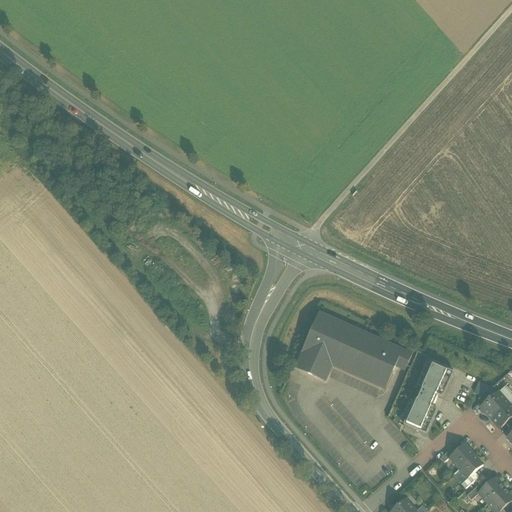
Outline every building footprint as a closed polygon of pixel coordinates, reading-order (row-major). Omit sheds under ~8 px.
[(319,314),(294,370),(325,384),(332,370),(385,392),(396,369),(404,372),(413,355),(319,314)] [(442,400),(453,375),(426,363),(412,395),(433,404),(436,398),(442,400)] [(474,394),(481,397),(486,385),(479,382),(474,394)] [(501,391),(511,404),(511,403),(511,393),(507,386),(501,391)] [(493,388),(479,400),(485,406),(498,394),(493,388)] [(509,406),(498,394),(485,406),(480,410),(491,422),(509,406)] [(398,427),(424,439),(436,412),(431,409),(433,404),(412,395),(398,427)] [(511,409),(509,406),(491,422),(497,429),(501,429),(505,425),(511,419),(511,409)] [(457,453),(449,460),(459,471),(474,457),(465,446),(457,453)] [(453,448),(440,460),(444,465),(449,460),(457,453),(453,448)] [(474,457),(459,471),(467,481),(475,474),(483,467),(474,457)] [(467,481),(461,486),(465,491),(478,479),(475,474),(467,481)] [(484,490),(478,495),(478,496),(487,506),(504,491),(495,481),(484,490)] [(480,486),(467,498),(471,502),(478,496),(478,495),(484,490),(480,486)] [(511,500),(504,491),(487,506),(492,511),(501,511),(503,511),(511,502),(511,500)] [(413,511),(405,502),(394,511),(413,511)]
